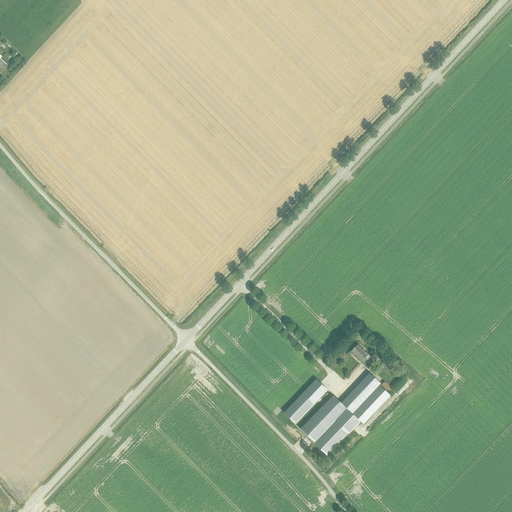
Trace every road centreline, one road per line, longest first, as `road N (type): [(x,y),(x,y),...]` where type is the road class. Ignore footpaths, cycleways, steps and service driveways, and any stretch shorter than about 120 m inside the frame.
road 1 (secondary): [(186,339),(504,0)]
road 2 (unclassified): [(165,318),(0,143)]
road 3 (unclassified): [(186,339),(346,511)]
road 4 (secondary): [(27,511),(186,339)]
